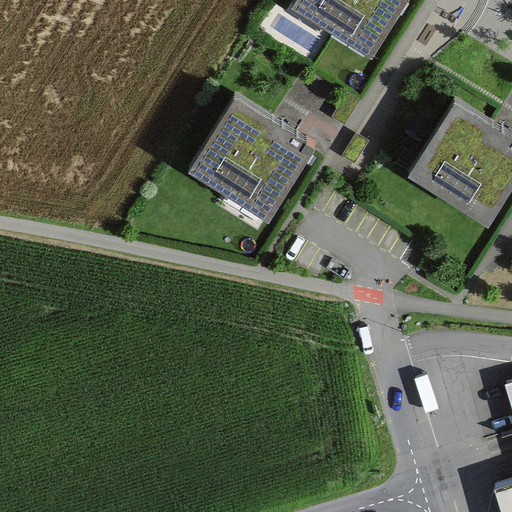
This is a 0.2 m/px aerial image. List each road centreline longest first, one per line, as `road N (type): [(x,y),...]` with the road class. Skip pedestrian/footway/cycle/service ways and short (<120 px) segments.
road 1 (unclassified): [(374,302),(0,225)]
road 2 (residential): [(422,489),(374,302)]
road 3 (residential): [(511,319),(374,302)]
